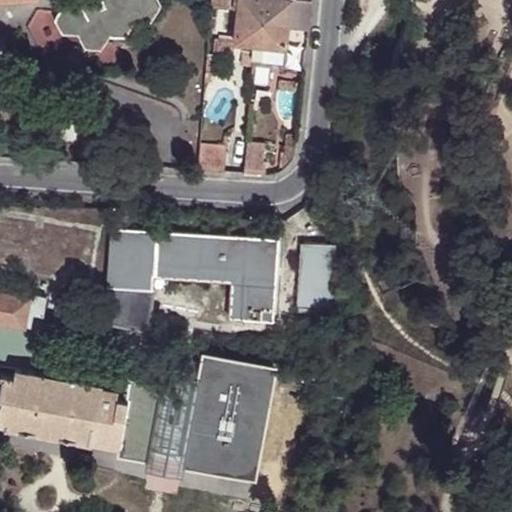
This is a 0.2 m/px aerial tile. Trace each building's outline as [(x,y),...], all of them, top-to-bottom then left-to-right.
[(64,0),(65,3),(59,16),(68,29),(83,29),(92,42),(108,43),(114,31),(130,29),(137,16),(155,16),(162,0),(64,0)] [(213,0),(212,16),(239,19),(236,44),(255,45),(252,76),(270,78),(271,61),(285,63),(289,30),(310,32),(313,3),(297,1),(292,1),(287,0),(286,0),(213,0)] [(200,170),(225,172),(227,146),(202,144),(200,170)] [(24,225),(0,221),(0,266),(17,269),(24,225)] [(97,237),(37,228),(29,272),(89,282),(97,237)] [(280,237),(158,230),(112,228),(111,308),(142,315),(145,263),(245,270),(242,319),(275,320),(280,237)] [(329,304),(334,244),(300,241),(296,302),(329,304)] [(231,318),(242,319),(245,270),(145,263),(142,315),(153,317),(156,276),(233,281),(231,318)] [(0,422),(94,439),(95,438),(123,443),(122,447),(152,453),(153,447),(165,388),(123,379),(122,387),(37,369),(49,303),(0,291),(0,319),(0,320),(0,364),(18,368),(16,376),(0,373),(0,422)] [(295,319),(324,321),(325,306),(296,304),(295,319)] [(154,328),(59,305),(53,334),(147,357),(154,328)] [(165,388),(153,447),(187,454),(202,380),(189,377),(199,326),(192,324),(182,376),(168,373),(166,384),(124,375),(123,379),(165,388)] [(207,355),(206,359),(273,373),(274,368),(207,355)] [(273,373),(206,359),(202,380),(187,454),(186,460),(253,473),(273,373)] [(273,373),(253,473),(257,474),(278,373),(273,373)] [(327,378),(301,373),(299,386),(324,391),(327,378)] [(152,453),(122,447),(122,451),(151,457),(152,453)] [(253,473),(186,460),(185,464),(252,478),(253,473)]
